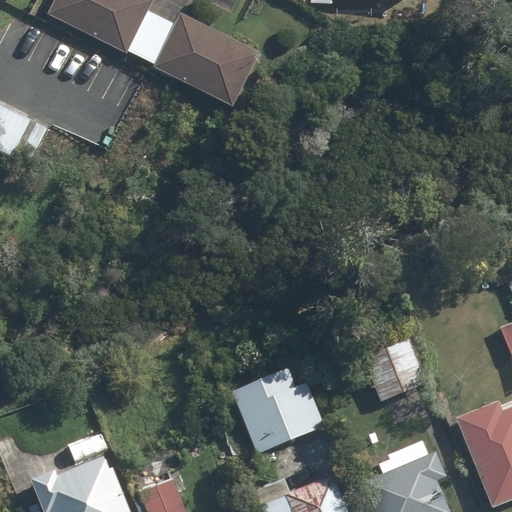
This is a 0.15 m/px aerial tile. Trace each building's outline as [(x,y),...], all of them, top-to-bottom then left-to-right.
[(150,4),(141,0),(52,0),(43,18),(123,58),(150,4)] [(255,57),(176,17),(148,71),(227,111),(255,57)] [(43,133),(0,110),(0,157),(24,170),(43,133)] [(511,322),(495,331),(510,362),(511,360),(511,322)] [(404,343),(358,362),(377,408),(423,389),(404,343)] [(281,373),(226,397),(254,458),(320,430),(301,387),(290,393),(281,373)] [(494,405),(452,422),(487,511),(489,511),(511,503),(511,408),(497,414),(494,405)] [(0,428),(0,450),(33,438),(25,419),(0,428)] [(431,456),(359,486),(369,511),(442,511),(431,484),(441,480),(431,456)] [(123,511),(102,463),(97,465),(96,462),(50,482),(47,476),(24,486),(36,511),(123,511)] [(342,511),(329,479),(285,497),(279,483),(246,496),(252,511),(342,511)] [(180,511),(169,484),(134,498),(139,511),(180,511)]
